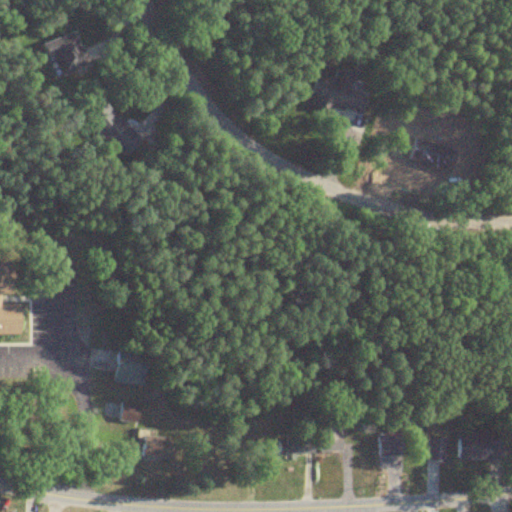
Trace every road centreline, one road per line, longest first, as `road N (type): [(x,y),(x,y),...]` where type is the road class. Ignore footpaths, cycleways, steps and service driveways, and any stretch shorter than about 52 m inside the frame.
road 1 (residential): [(0,485),(197,510),(511,492)]
road 2 (residential): [(511,208),(415,203),(270,149),(206,92),(152,0)]
road 3 (residential): [(0,371),(78,380),(84,437),(67,496)]
